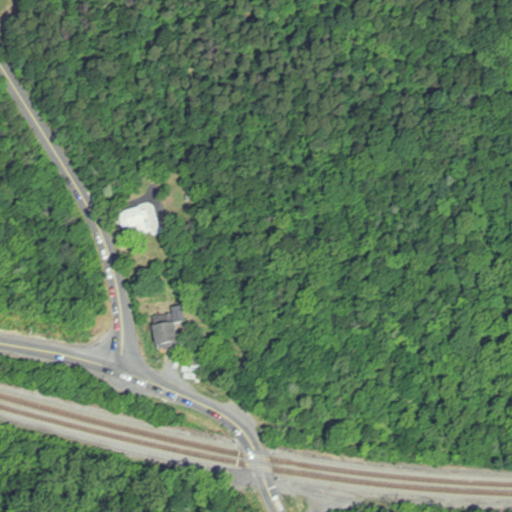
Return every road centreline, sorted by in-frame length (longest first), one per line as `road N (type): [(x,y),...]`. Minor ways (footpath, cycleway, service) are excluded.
road 1 (tertiary): [(281,511),(253,442),(218,410),(125,371),(0,342)]
road 2 (residential): [(125,371),(107,243),(0,61)]
